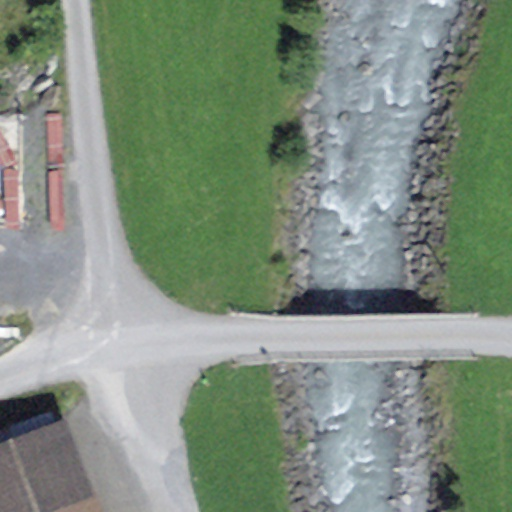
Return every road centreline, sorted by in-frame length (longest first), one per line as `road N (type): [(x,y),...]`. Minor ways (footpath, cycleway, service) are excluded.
road 1 (unclassified): [(127,357),(247,339),(511,337)]
road 2 (unclassified): [(127,357),(73,0)]
road 3 (unclassified): [(178,511),(127,357)]
road 4 (unclassified): [(0,383),(127,357)]
